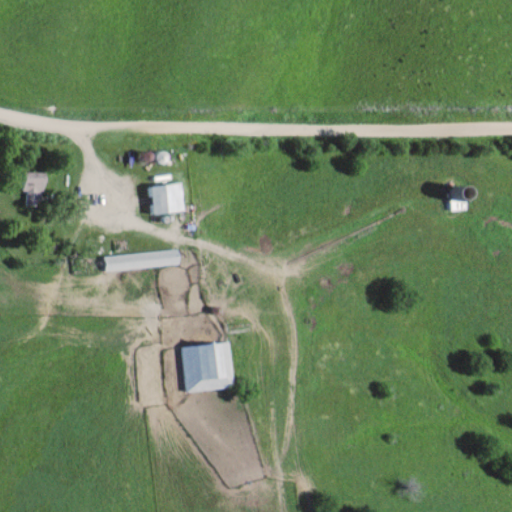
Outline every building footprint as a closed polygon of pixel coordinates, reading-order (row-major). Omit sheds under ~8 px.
[(41,206),(41,174),(16,174),(16,193),(24,193),(24,206),(41,206)] [(139,188),(141,216),(174,213),(172,185),(139,188)] [(460,210),(456,187),(436,191),(440,213),(460,210)] [(173,266),(172,251),(97,257),(98,272),(173,266)] [(226,343),(177,347),(181,393),(230,389),(226,343)]
